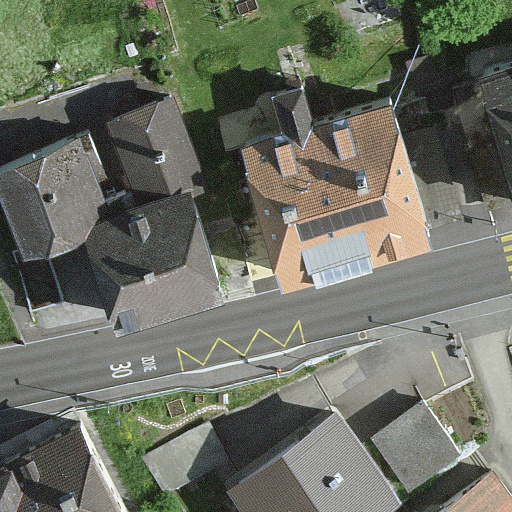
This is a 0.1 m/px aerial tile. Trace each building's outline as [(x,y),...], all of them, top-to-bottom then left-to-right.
[(511,59),(484,68),(504,135),(511,160),(511,59)] [(391,89),(241,133),(282,270),(435,226),(391,89)] [(57,266),(99,249),(130,326),(250,277),(176,99),(0,171),(0,176),(29,247),(3,258),(27,316),(70,298),(57,266)] [(487,200),(511,192),(511,160),(504,135),(471,146),(487,200)] [(510,511),(430,399),(381,435),(421,490),(394,511),(510,511)] [(345,412),(241,496),(253,511),(394,511),(413,496),(345,412)] [(131,511),(86,425),(0,469),(0,511),(131,511)]
